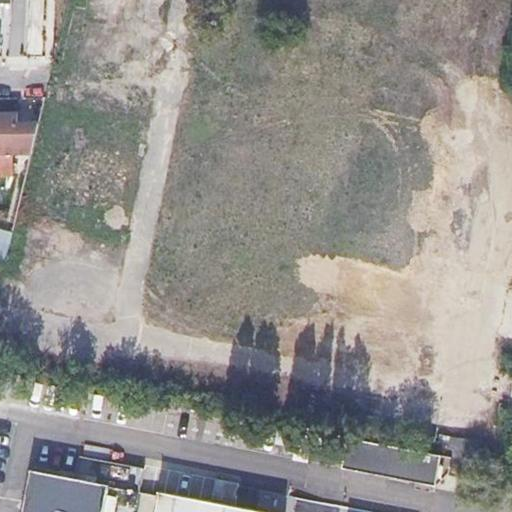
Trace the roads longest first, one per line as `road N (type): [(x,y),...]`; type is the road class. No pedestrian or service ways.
road 1 (unknown): [(448,398),(295,381),(166,343),(109,306),(106,285),(138,230),(166,119),(161,94),(137,68)]
road 2 (unknown): [(448,398),(489,151)]
